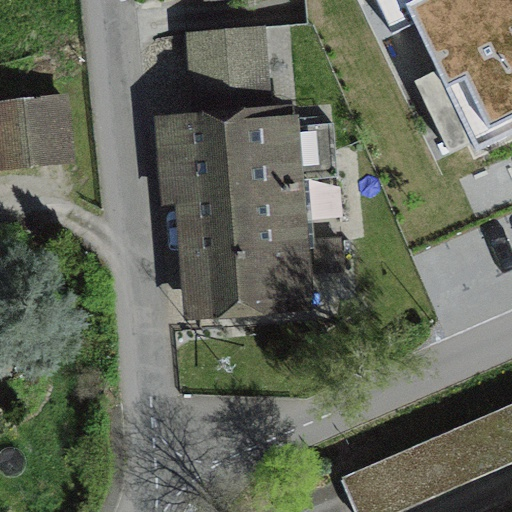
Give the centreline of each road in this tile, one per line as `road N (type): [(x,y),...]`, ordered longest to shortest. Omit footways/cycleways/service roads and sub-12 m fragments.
road 1 (residential): [(172,482),(147,394),(109,0)]
road 2 (residential): [(172,482),(511,335)]
